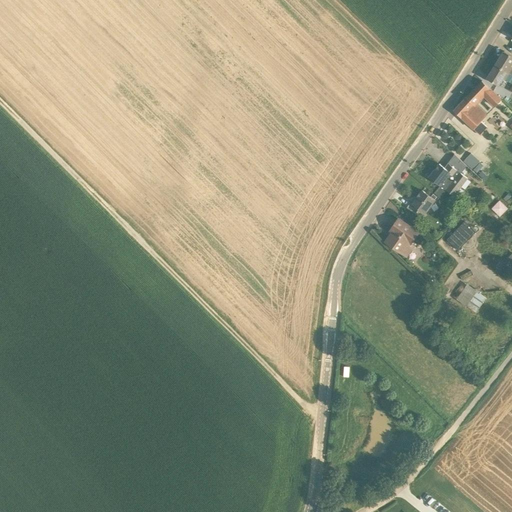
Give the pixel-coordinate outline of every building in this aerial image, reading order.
[(511,56),(504,52),(495,66),(509,74),(511,75),(511,56)] [(511,75),(509,74),(495,66),(487,79),(499,86),(503,79),(511,84),(511,87),(510,91),(511,92),(511,75)] [(477,105),(485,97),(495,107),(502,100),(482,81),(454,110),(480,134),(487,127),(481,122),(488,116),(477,105)] [(475,169),(483,161),(472,152),(465,160),(475,169)] [(468,179),(449,164),(445,169),(439,165),(429,177),(439,186),(434,193),(442,201),(442,196),(446,191),(454,197),(468,179)] [(488,177),(482,171),(478,175),(484,181),(488,177)] [(436,201),(422,191),(413,203),(411,202),(406,208),(420,218),(424,212),(427,214),(436,201)] [(500,217),(508,209),(499,201),(491,209),(500,217)] [(419,233),(399,219),(393,227),(395,229),(386,242),(407,257),(414,246),(412,244),(419,233)] [(458,250),(477,230),(472,226),(471,227),(465,221),(447,239),(458,250)] [(464,309),(474,316),(479,308),(469,301),(464,309)] [(449,331),(439,323),(435,329),(444,336),(449,331)] [(451,347),(455,342),(449,336),(444,342),(451,347)]
